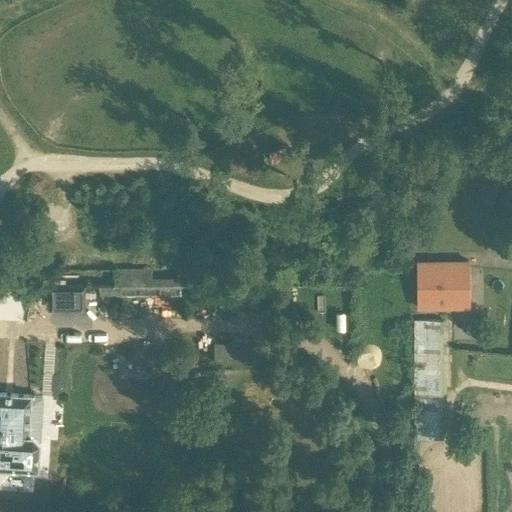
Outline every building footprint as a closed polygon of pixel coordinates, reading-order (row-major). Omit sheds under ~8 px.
[(454,307),(454,291),(468,291),(468,289),(470,289),(470,279),(468,279),(468,261),(467,261),(467,262),(460,262),(459,261),(458,261),(458,262),(450,262),(450,261),(449,261),(449,269),(443,269),(443,261),(442,261),(442,262),(431,262),(431,261),(430,261),(430,262),(419,262),(419,261),(418,261),(418,307),(419,307),(419,306),(434,306),(434,307),(435,307),(435,306),(443,306),(443,307),(444,307),(444,306),(453,306),(453,307),(454,307)] [(113,284),(113,268),(68,268),(68,284),(85,284),(113,284)] [(50,304),(83,304),(84,285),(50,284),(50,304)] [(443,435),(443,316),(413,316),(413,435),(443,435)] [(215,343),(214,351),(214,362),(263,362),(262,351),(262,344),(215,343)] [(0,465),(38,468),(39,443),(34,437),(40,433),(41,415),(37,410),(30,409),(31,396),(0,393),(0,465)] [(242,504),(259,504),(259,489),(242,489),(242,504)]
